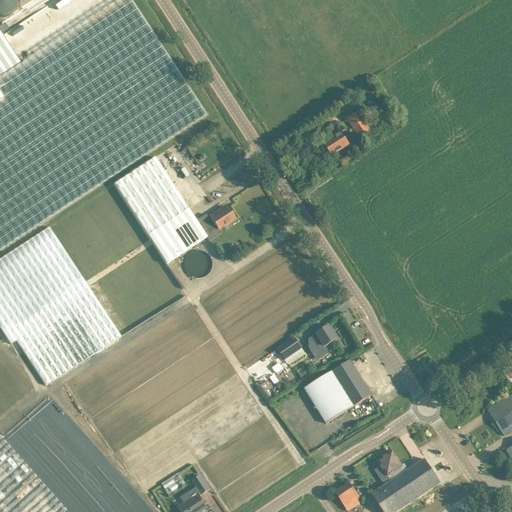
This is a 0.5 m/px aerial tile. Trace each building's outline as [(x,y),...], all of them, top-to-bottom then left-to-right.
[(0,0),(0,250),(206,115),(131,0),(118,0),(0,77),(0,0)] [(361,141),(372,133),(365,122),(372,117),(365,107),(347,119),(361,141)] [(333,135),(334,138),(325,144),(332,156),(349,145),(345,139),(349,137),(343,128),(333,135)] [(109,189),(166,266),(205,237),(204,235),(195,221),(155,160),(109,189)] [(206,214),(195,221),(204,235),(217,227),(218,230),(235,219),(228,208),(224,210),(222,208),(210,216),(207,217),(206,214)] [(121,336),(45,230),(0,258),(0,327),(11,344),(17,341),(46,385),(121,336)] [(210,265),(211,262),(210,260),(209,256),(208,254),(206,252),(204,250),(201,249),(198,248),(196,248),(193,249),(191,250),(189,251),(186,253),(185,255),(184,257),(183,260),(183,262),(183,265),(184,268),(186,271),(187,272),(189,274),(192,275),(194,276),(197,276),(201,275),(203,275),(205,273),(207,271),(209,269),(210,267),(210,265)] [(260,278),(284,264),(280,258),(283,257),(280,252),(249,271),(256,284),(262,281),(260,278)] [(320,351),(326,347),(337,340),(329,326),(317,334),(318,334),(312,338),(316,344),(320,351)] [(293,338),(277,349),(285,361),(301,350),(293,338)] [(354,368),(350,361),(305,389),(326,424),(372,396),(367,389),(368,388),(367,388),(363,382),(363,381),(359,375),(359,374),(359,375),(355,368),(354,368)] [(398,383),(404,391),(408,388),(402,380),(398,383)] [(504,437),(511,431),(511,394),(488,411),(504,437)] [(68,511),(27,467),(0,435),(0,511),(68,511)] [(380,466),(390,482),(384,486),(371,494),(383,511),(397,511),(409,504),(440,484),(441,483),(440,483),(425,460),(425,459),(424,460),(408,470),(404,473),(401,468),(402,467),(401,466),(392,452),(377,462),(380,466)] [(185,503),(178,508),(181,511),(201,511),(207,508),(199,496),(210,490),(201,476),(194,481),(198,488),(182,498),(185,503)] [(335,493),(348,511),(363,502),(350,483),(335,493)] [(244,502),(263,490),(259,484),(251,489),(248,485),(238,492),(244,502)]
